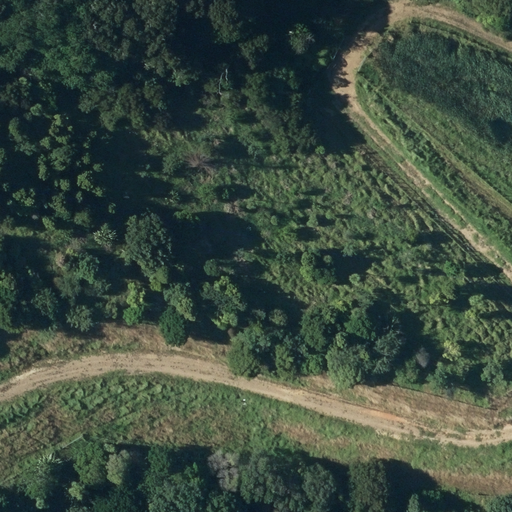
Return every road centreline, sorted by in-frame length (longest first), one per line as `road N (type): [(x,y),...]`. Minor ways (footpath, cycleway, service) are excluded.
road 1 (track): [(511,432),(461,438),(186,370),(124,366),(0,395)]
road 2 (track): [(511,49),(403,5),(366,29),(340,67),(363,110),(511,279)]
